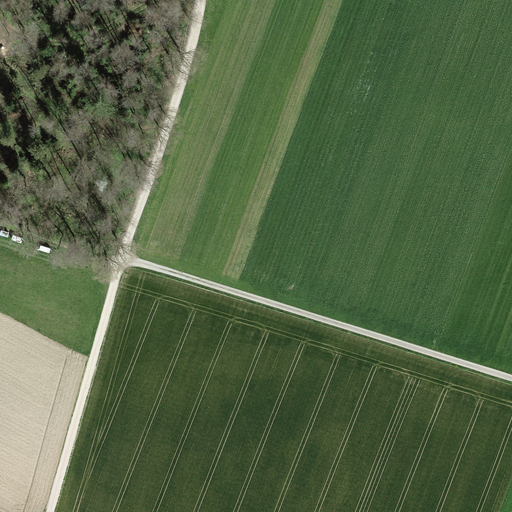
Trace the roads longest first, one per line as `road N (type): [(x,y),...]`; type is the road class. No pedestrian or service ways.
road 1 (track): [(50,511),(187,0)]
road 2 (track): [(511,381),(119,263)]
